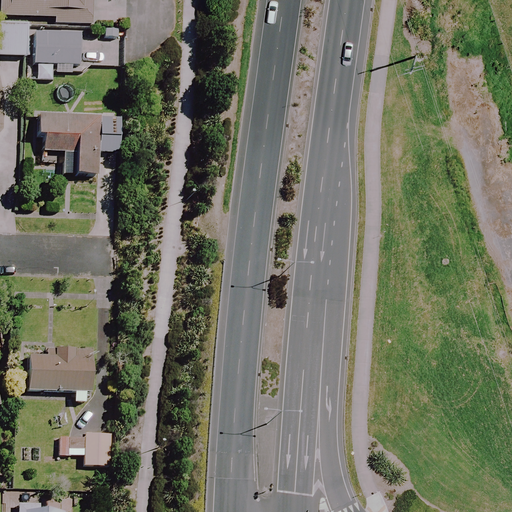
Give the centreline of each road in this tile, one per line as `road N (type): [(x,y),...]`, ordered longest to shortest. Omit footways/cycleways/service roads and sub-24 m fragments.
road 1 (primary): [(231,511),(249,256),(285,0)]
road 2 (primary): [(313,256),(334,313),(328,448),(345,511)]
road 3 (primary): [(346,0),(313,256)]
road 4 (primary): [(313,256),(296,511)]
